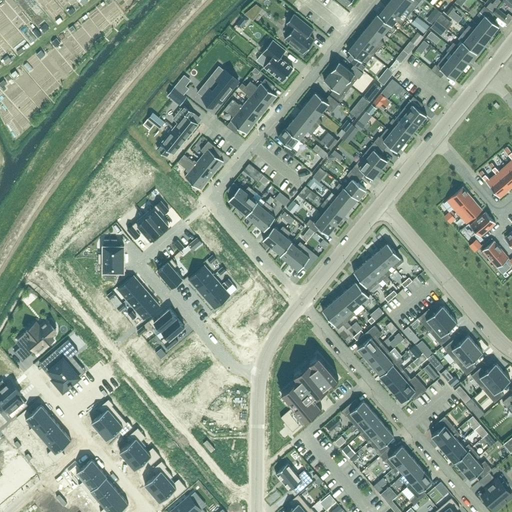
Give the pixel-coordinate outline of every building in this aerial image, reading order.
[(402,12),(406,8),(396,0),(389,0),(385,5),(403,20),(407,16),(402,12)] [(400,24),(403,20),(385,5),(378,14),(377,13),(377,14),(395,28),(396,28),(392,25),(396,20),(400,24)] [(490,18),(494,13),(492,12),(484,5),(477,14),(482,18),(477,24),(491,35),(498,25),(490,18)] [(454,9),(450,6),(445,13),(449,16),(453,11),(454,9)] [(502,20),(506,16),(496,7),(492,12),(494,13),(502,20)] [(435,8),(431,13),(436,18),(441,12),(435,8)] [(441,13),(436,20),(440,24),(441,24),(446,18),(441,13)] [(392,32),(395,28),(377,14),(370,23),(383,34),(388,28),(392,32)] [(313,29),(300,18),(284,38),(294,46),(294,47),(299,51),(302,53),(303,52),(305,53),(311,46),(309,45),(314,39),(308,34),(313,29)] [(440,24),(436,20),(432,24),(436,28),(440,24)] [(379,39),(383,34),(370,23),(362,32),(381,46),(384,42),(379,39)] [(483,44),(491,35),(477,24),(474,29),(468,24),(465,29),(483,44)] [(476,53),(483,44),(465,29),(462,33),(466,36),(462,41),(461,40),(475,52),(476,53)] [(436,43),(440,38),(431,31),(427,35),(436,43)] [(380,47),(381,46),(362,32),(355,41),(372,55),(380,46),(380,47)] [(262,53),(256,59),(264,65),(263,66),(282,81),(293,68),(279,57),(285,50),(272,39),(261,52),(262,53)] [(468,61),(475,52),(461,40),(457,45),(453,42),(449,46),(468,61)] [(365,63),(372,55),(355,41),(347,50),(356,57),(352,62),(362,70),(366,64),(365,63)] [(461,70),(468,61),(449,46),(446,50),(448,51),(443,56),(461,70)] [(399,54),(404,58),(408,54),(408,53),(403,49),(399,54)] [(453,79),(461,70),(443,56),(436,65),(435,64),(431,69),(440,77),(444,72),(453,79)] [(353,65),(349,69),(338,61),(331,70),(350,86),(357,77),(358,78),(363,73),(353,65)] [(238,81),(233,77),(231,75),(229,74),(229,73),(224,69),(217,77),(212,73),(197,91),(202,95),(202,96),(202,97),(206,100),(207,101),(209,102),(211,104),(213,106),(217,100),(220,102),(238,81)] [(18,88),(29,80),(22,70),(11,78),(18,88)] [(343,95),(350,86),(331,70),(323,80),(334,88),(330,93),(340,101),(344,95),(343,95)] [(271,90),(274,85),(265,78),(257,87),(250,80),(246,85),(245,86),(268,105),(276,95),(271,90)] [(389,92),(397,83),(391,79),(384,88),(389,92)] [(179,80),(174,86),(183,94),(188,88),(185,86),(179,80)] [(245,86),(246,85),(242,82),(238,87),(247,94),(246,95),(248,97),(245,101),(261,114),(268,105),(245,86)] [(367,100),(369,101),(380,88),(374,83),(363,97),(367,100)] [(174,86),(168,93),(181,103),(186,96),(183,94),(174,86)] [(329,95),(325,99),(315,92),(307,101),(321,112),(325,106),(331,111),(338,102),(329,95)] [(386,97),(380,93),(373,102),(379,106),(386,97)] [(363,97),(363,96),(350,112),(356,117),(369,101),(367,100),(363,97)] [(419,108),(423,104),(413,96),(406,105),(401,110),(418,124),(426,114),(419,108)] [(239,103),(239,104),(232,98),(228,103),(231,105),(253,123),(261,114),(245,101),(242,105),(239,103)] [(317,117),(321,112),(307,101),(300,110),(318,124),(321,121),(317,117)] [(173,128),(185,138),(198,123),(190,117),(194,112),(184,104),(180,110),(185,113),(173,128)] [(245,133),(253,123),(231,105),(227,111),(233,116),(226,125),(236,133),(240,128),(245,133)] [(366,114),(373,118),(378,111),(371,107),(366,114)] [(315,128),(318,124),(300,110),(293,119),(306,130),(311,125),(315,128)] [(411,133),(418,124),(401,110),(394,119),(393,118),(411,133)] [(152,112),(147,118),(154,123),(159,128),(164,121),(152,112)] [(356,118),(352,123),(357,127),(361,122),(356,118)] [(404,142),(411,133),(393,118),(390,122),(395,126),(391,131),(387,128),(404,142)] [(302,135),(306,130),(293,119),(286,128),(285,127),(304,142),(307,139),(302,135)] [(347,119),(341,127),(345,131),(351,124),(351,123),(347,119)] [(345,131),(340,137),(342,139),(347,142),(357,129),(352,125),(351,124),(345,131)] [(303,143),(304,142),(285,127),(277,136),(286,144),(282,149),(292,157),(296,151),(291,147),(298,138),(303,143)] [(185,138),(173,128),(157,148),(166,156),(170,151),(173,153),(185,138)] [(404,142),(387,128),(380,137),(378,135),(373,141),(384,149),(388,144),(396,151),(404,142)] [(218,157),(222,152),(208,140),(200,150),(204,153),(200,157),(216,170),(223,160),(218,157)] [(384,149),(373,141),(362,155),(366,158),(379,169),(387,159),(380,154),(384,149)] [(505,164),(511,172),(511,152),(507,146),(503,149),(511,159),(505,164)] [(194,159),(193,161),(184,153),(181,157),(208,179),(216,170),(200,157),(196,161),(194,159)] [(200,189),(208,179),(181,157),(177,161),(186,168),(185,170),(188,172),(184,176),(200,189)] [(359,167),(355,164),(351,169),(361,177),(365,172),(372,178),(379,169),(366,158),(359,167)] [(263,174),(252,165),(250,164),(248,162),(242,170),(257,182),(263,174)] [(508,189),(511,185),(511,172),(505,164),(498,170),(491,162),(488,164),(495,173),(508,189)] [(357,182),(361,177),(351,169),(347,174),(352,179),(345,187),(339,182),(338,183),(357,198),(358,199),(366,189),(357,182)] [(499,197),(508,189),(495,173),(489,178),(482,170),(478,173),(499,197)] [(268,179),(263,175),(259,180),(264,184),(268,179)] [(313,177),(307,184),(312,188),(315,185),(318,181),(313,177)] [(233,181),(226,190),(232,194),(228,199),(237,207),(252,188),(248,185),(244,190),(239,186),(233,181)] [(350,207),(357,198),(338,183),(335,186),(340,190),(336,196),(350,207)] [(462,186),(446,200),(456,211),(472,198),(462,186)] [(252,196),(256,192),(252,188),(237,207),(246,214),(245,215),(246,215),(257,200),(252,196)] [(342,216),(350,207),(336,196),(332,200),(327,196),(324,201),(342,216)] [(481,209),(472,198),(456,211),(465,222),(481,209)] [(151,213),(146,217),(159,232),(168,224),(157,211),(160,209),(164,214),(169,209),(161,200),(149,210),(151,213)] [(257,201),(258,201),(257,200),(246,215),(255,222),(269,204),(265,201),(262,205),(257,201)] [(322,214),(335,225),(342,216),(324,201),(320,204),(326,209),(322,213),(322,214)] [(269,212),(273,207),(269,204),(255,222),(264,230),(275,216),(269,212)] [(292,204),(289,213),(297,215),(300,206),(292,204)] [(284,211),(280,216),(290,224),(294,219),(284,211)] [(479,236),(494,222),(484,211),(469,224),(479,236)] [(328,234),(335,225),(322,214),(322,213),(320,212),(313,221),(309,218),(305,223),(315,231),(319,227),(328,234)] [(139,218),(127,229),(135,238),(140,234),(136,229),(139,227),(150,240),(159,232),(146,217),(141,221),(139,218)] [(272,246),(286,228),(282,225),(279,230),(273,225),(262,239),(272,246)] [(287,236),(290,232),(286,228),(272,246),(281,254),(280,255),(292,240),(287,236)] [(191,242),(187,245),(192,251),(201,242),(196,237),(191,242)] [(98,253),(98,258),(124,258),(124,244),(117,244),(117,238),(104,238),(104,244),(103,244),(103,253),(98,253)] [(179,238),(173,243),(180,250),(185,246),(179,238)] [(481,245),(475,239),(469,245),(474,251),(481,245)] [(291,241),(292,240),(280,255),(289,262),(304,244),(300,241),(296,245),(291,241)] [(508,257),(493,240),(482,250),(483,251),(481,252),(485,257),(487,256),(497,267),(497,266),(502,272),(509,266),(509,265),(511,263),(511,262),(511,256),(509,259),(508,257)] [(378,250),(391,265),(394,268),(403,261),(387,242),(378,250)] [(304,252),(308,247),(304,244),(289,262),(298,270),(309,256),(304,252)] [(387,268),(391,265),(378,250),(370,256),(387,276),(390,273),(387,268)] [(213,254),(207,259),(210,262),(216,258),(213,254)] [(370,256),(362,264),(377,282),(382,278),(386,283),(390,279),(387,276),(370,256)] [(98,258),(98,263),(103,263),(103,271),(104,271),(104,277),(117,277),(117,271),(124,271),(124,258),(98,258)] [(172,258),(157,270),(172,287),(182,277),(172,265),(175,262),(172,258)] [(204,264),(188,278),(197,288),(213,274),(204,264)] [(369,289),(377,282),(362,264),(353,271),(369,289)] [(222,266),(217,270),(220,274),(226,269),(222,266)] [(134,274),(117,288),(126,298),(142,284),(134,274)] [(213,274),(197,288),(205,298),(221,284),(213,274)] [(347,288),(360,302),(368,295),(356,280),(347,288)] [(142,284),(126,298),(134,308),(151,294),(142,284)] [(221,284),(205,298),(214,308),(230,294),(221,284)] [(360,302),(347,288),(339,295),(352,310),(360,302)] [(393,289),(388,294),(391,298),(396,293),(393,289)] [(112,291),(107,295),(110,299),(115,294),(112,291)] [(151,294),(134,308),(143,318),(159,304),(151,294)] [(355,313),(352,310),(339,295),(331,302),(347,320),(355,313)] [(122,302),(117,307),(120,310),(125,306),(122,302)] [(350,325),(347,320),(331,302),(322,310),(338,328),(342,324),(346,328),(350,325)] [(427,309),(417,317),(429,331),(449,313),(442,305),(431,314),(427,309)] [(153,316),(148,320),(154,327),(157,325),(161,330),(176,317),(169,308),(155,319),(153,316)] [(131,311),(128,314),(132,319),(136,316),(131,311)] [(429,331),(440,344),(450,336),(446,331),(457,322),(449,313),(429,331)] [(165,335),(160,339),(168,348),(177,340),(173,335),(184,326),(176,317),(161,330),(165,335)] [(20,346),(14,351),(22,361),(35,350),(36,351),(45,343),(46,344),(53,338),(50,334),(55,329),(54,327),(56,325),(51,320),(49,321),(47,319),(39,326),(35,322),(25,331),(26,331),(32,338),(27,341),(27,340),(20,346)] [(382,332),(374,324),(365,332),(369,337),(357,347),(365,356),(382,341),(378,336),(382,332)] [(142,326),(137,330),(140,334),(145,329),(142,326)] [(398,332),(394,336),(399,342),(403,338),(398,332)] [(452,339),(443,347),(454,360),(475,343),(467,334),(456,344),(452,339)] [(79,376),(66,360),(72,355),(77,350),(67,339),(47,356),(54,364),(49,369),(54,376),(52,377),(63,390),(79,376)] [(390,349),(382,341),(365,356),(372,365),(390,349)] [(454,360),(466,374),(475,366),(471,361),(482,352),(475,343),(454,360)] [(415,344),(409,349),(417,357),(418,356),(422,352),(415,344)] [(398,358),(390,349),(372,365),(380,373),(398,358)] [(293,406),(280,417),(292,431),(321,406),(316,400),(314,398),(325,389),(338,377),(323,361),(318,355),(317,355),(319,357),(312,363),(310,361),(302,369),(304,371),(296,377),(294,375),(293,376),(296,379),(281,392),(282,393),(284,392),(290,399),(288,401),(293,406)] [(380,373),(379,374),(387,383),(404,368),(400,363),(404,359),(401,355),(398,358),(380,373)] [(502,371),(495,363),(484,372),(480,367),(470,376),(481,389),(502,371)] [(427,364),(423,368),(427,372),(431,369),(427,364)] [(407,380),(412,377),(404,368),(387,383),(394,392),(407,380)] [(509,380),(502,371),(481,389),(493,402),(503,394),(499,389),(509,380)] [(453,377),(447,382),(452,386),(459,380),(454,376),(453,377)] [(0,408),(0,409),(2,407),(3,408),(11,418),(18,412),(14,407),(21,401),(16,396),(20,392),(15,386),(14,387),(9,381),(6,384),(5,382),(2,379),(0,380),(0,408)] [(415,389),(407,380),(394,392),(402,401),(410,394),(414,399),(424,390),(419,385),(415,389)] [(511,392),(502,401),(507,407),(511,404),(511,405),(511,392)] [(103,411),(91,421),(99,430),(115,416),(119,413),(111,405),(113,404),(108,398),(99,407),(103,411)] [(353,424),(370,409),(362,400),(354,407),(350,402),(340,411),(345,416),(346,415),(353,424)] [(26,409),(16,417),(24,426),(29,421),(33,426),(48,413),(41,404),(30,413),(26,409)] [(377,418),(370,409),(353,424),(348,427),(352,431),(356,428),(360,432),(377,418)] [(33,426),(29,429),(37,438),(41,435),(40,435),(56,422),(48,413),(33,426)] [(439,444),(456,429),(445,415),(435,423),(439,428),(431,435),(439,444)] [(115,416),(99,430),(106,439),(118,429),(122,434),(132,426),(124,417),(119,421),(115,416)] [(360,432),(360,433),(367,442),(368,441),(385,427),(377,418),(360,432)] [(56,422),(40,435),(41,435),(48,444),(63,431),(56,422)] [(480,424),(474,428),(478,433),(483,428),(480,424)] [(131,441),(119,451),(127,460),(143,446),(145,445),(141,440),(145,436),(137,427),(127,436),(131,441)] [(385,427),(368,441),(376,450),(375,451),(379,455),(389,447),(385,443),(393,436),(385,427)] [(460,432),(456,429),(439,444),(446,452),(460,441),(455,436),(460,432)] [(52,448),(47,453),(54,461),(64,453),(60,449),(71,439),(63,431),(48,444),(52,448)] [(341,436),(335,441),(339,446),(345,441),(341,436)] [(511,436),(503,444),(510,452),(511,450),(511,436)] [(491,437),(486,441),(490,446),(495,442),(491,437)] [(464,446),(460,441),(446,452),(454,461),(471,446),(472,446),(468,442),(464,446)] [(204,445),(212,455),(216,452),(208,442),(204,445)] [(347,444),(341,449),(349,458),(354,453),(347,444)] [(384,460),(391,468),(408,454),(401,445),(392,452),(389,447),(379,455),(383,460),(384,460)] [(143,446),(127,460),(135,469),(146,459),(150,464),(160,456),(152,447),(147,451),(143,446)] [(462,469),(476,458),(479,456),(471,446),(454,461),(455,461),(462,470),(462,469)] [(349,458),(352,462),(358,456),(355,452),(354,453),(349,458)] [(391,468),(391,469),(394,473),(399,469),(403,474),(416,463),(408,454),(391,468)] [(19,456),(10,464),(24,481),(33,473),(19,456)] [(76,463),(67,471),(78,484),(80,483),(99,467),(91,458),(80,468),(76,463)] [(476,458),(462,469),(470,478),(478,471),(482,476),(488,471),(492,468),(484,459),(480,463),(476,458)] [(156,473),(144,483),(152,492),(172,475),(165,467),(166,466),(161,460),(152,469),(156,473)] [(287,463),(275,473),(289,490),(297,483),(301,488),(312,479),(303,469),(297,475),(287,463)] [(403,474),(399,477),(407,486),(410,483),(423,472),(416,463),(403,474)] [(10,464),(1,472),(16,488),(24,481),(10,464)] [(107,476),(99,467),(80,483),(87,492),(105,476),(106,477),(107,476)] [(0,470),(0,487),(7,496),(16,488),(1,472),(0,470)] [(493,476),(488,471),(482,476),(478,480),(482,485),(493,476)] [(423,472),(410,483),(418,492),(413,495),(418,500),(420,498),(425,494),(427,492),(423,488),(431,481),(423,472)] [(508,484),(500,474),(484,488),(486,489),(481,493),(495,510),(511,496),(504,487),(508,484)] [(87,492),(86,492),(94,502),(98,499),(98,498),(113,485),(106,477),(105,476),(87,492)] [(322,481),(319,477),(318,476),(315,479),(314,480),(318,485),(322,481)] [(170,477),(152,492),(160,501),(171,491),(175,496),(186,487),(179,478),(174,482),(170,477)] [(372,485),(377,492),(381,488),(379,486),(376,482),(372,485)] [(113,485),(98,498),(98,499),(105,507),(120,494),(113,485)] [(105,507),(100,511),(117,511),(128,503),(120,494),(105,507)] [(310,507),(298,494),(288,502),(292,507),(286,511),(304,511),(310,507)] [(335,501),(329,494),(321,501),(327,508),(335,501)] [(414,504),(410,507),(414,511),(416,511),(430,500),(425,494),(420,498),(418,500),(414,504)] [(189,496),(169,511),(205,511),(197,502),(197,501),(196,502),(195,503),(189,496)] [(459,507),(451,497),(438,508),(440,511),(455,511),(454,510),(459,507)]
